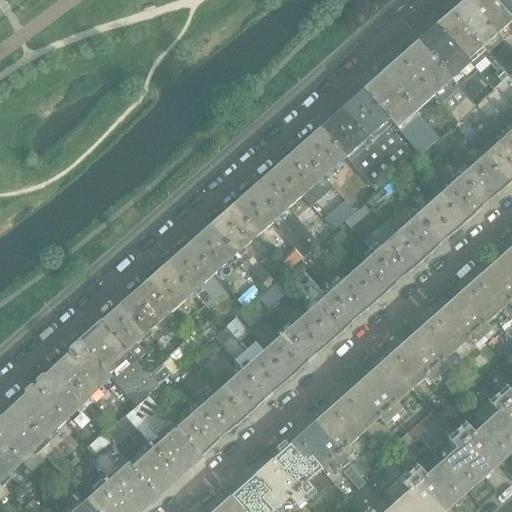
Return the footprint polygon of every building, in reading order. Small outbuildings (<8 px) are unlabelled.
[(487,0),(466,0),(465,1),(511,53),(511,22),(511,21),(509,23),(487,0)] [(511,0),(487,0),(509,23),(511,21),(511,22),(511,21),(511,0)] [(458,7),(450,15),(506,78),(511,73),(511,53),(465,1),(458,7)] [(436,26),(435,28),(488,86),(492,91),(506,78),(450,15),(436,26)] [(435,28),(418,43),(470,102),(488,86),(435,28)] [(418,43),(399,59),(435,100),(457,124),(476,108),(470,102),(418,43)] [(435,100),(399,59),(382,75),(418,115),(433,102),(435,100)] [(418,115),(382,75),(362,92),(363,92),(392,127),(398,133),(399,132),(420,156),(439,139),(418,115)] [(410,155),(389,130),(392,127),(363,92),(352,102),(346,108),(345,107),(337,115),(331,121),(319,131),(349,163),(350,164),(377,194),(400,174),(395,169),(410,155)] [(511,105),(496,120),(482,103),(457,127),(471,141),(469,144),(482,158),(508,186),(511,182),(511,105)] [(325,180),(344,162),(347,165),(349,163),(319,131),(308,141),(302,146),(293,153),(293,154),(287,160),(287,159),(276,169),(302,200),(318,186),(326,195),(327,194),(330,197),(328,199),(347,220),(355,213),(361,207),(345,189),(342,191),(334,182),(330,186),(325,180)] [(490,202),(496,196),(497,196),(508,186),(482,158),(438,197),(464,225),(475,215),(481,210),(482,210),(491,202),(490,202)] [(309,236),(288,212),(302,200),(276,169),(264,179),(265,180),(259,185),(258,184),(249,192),(250,193),(244,198),(243,198),(231,209),(257,239),(259,238),(280,261),(289,270),(316,245),(318,247),(333,232),(325,223),(309,236)] [(446,240),(453,235),(464,225),(438,197),(396,235),(421,264),(432,254),(437,248),(438,249),(447,241),(446,240)] [(255,263),(244,251),(257,239),(231,209),(221,218),(215,224),(214,223),(205,231),(206,231),(200,237),(200,236),(188,246),(215,276),(231,262),(239,270),(244,266),(255,276),(267,291),(275,285),(269,278),(270,278),(256,262),(255,263)] [(350,230),(361,220),(355,213),(347,220),(344,223),(350,230)] [(403,279),(409,274),(421,264),(396,235),(352,274),(377,303),(388,293),(388,292),(394,287),(394,288),(403,280),(403,279)] [(170,315),(213,277),(215,276),(188,246),(177,256),(177,257),(171,262),(170,261),(162,269),(162,270),(156,276),(156,275),(144,285),(170,315)] [(511,247),(467,288),(481,303),(487,297),(500,312),(509,304),(511,307),(511,247)] [(359,318),(365,312),(365,313),(377,303),(352,274),(308,313),(333,341),(344,331),(350,326),(351,326),(360,318),(359,318)] [(128,352),(170,315),(144,285),(133,295),(133,296),(127,301),(127,300),(118,308),(118,309),(112,314),(101,324),(127,353),(128,352)] [(491,332),(486,325),(500,312),(487,297),(481,303),(467,288),(431,319),(444,334),(438,340),(452,355),(468,341),(474,347),(478,343),(482,348),(490,341),(486,337),(491,332)] [(222,321),(220,318),(221,317),(213,307),(213,306),(202,293),(196,299),(217,321),(224,329),(236,318),(245,310),(240,305),(223,320),(224,321),(222,321)] [(315,357),(321,351),(322,351),(333,341),(308,313),(264,352),(289,380),(301,370),(300,370),(306,365),(307,365),(316,357),(315,357)] [(250,334),(242,325),(236,318),(224,329),(213,339),(220,345),(231,335),(239,344),(250,334)] [(448,369),(443,363),(452,355),(438,340),(444,334),(431,319),(410,337),(406,341),(384,361),(410,391),(425,379),(430,385),(436,379),(442,385),(445,386),(451,380),(444,373),(448,369)] [(213,339),(224,329),(217,321),(194,341),(201,349),(213,339)] [(159,388),(158,386),(151,379),(128,352),(127,353),(101,324),(100,324),(78,343),(109,377),(108,379),(128,400),(135,408),(148,397),(149,397),(159,388)] [(227,371),(236,363),(225,353),(219,359),(215,356),(222,350),(214,342),(202,352),(213,365),(218,360),(227,371)] [(109,377),(78,343),(70,351),(70,355),(61,364),(61,366),(57,370),(54,370),(45,378),(41,378),(37,382),(37,386),(36,386),(35,387),(65,419),(77,408),(103,434),(97,440),(104,448),(112,442),(108,432),(112,428),(86,399),(108,379),(109,377)] [(272,395),(278,390),(289,380),(264,352),(221,390),(246,419),(257,409),(263,403),(263,404),(271,397),(272,396),(272,395)] [(400,412),(394,406),(410,391),(384,361),(336,404),(363,434),(378,420),(383,426),(400,412)] [(65,419),(35,387),(34,388),(34,389),(30,389),(26,393),(26,397),(16,405),(16,408),(13,412),(10,412),(1,420),(0,420),(0,439),(21,461),(30,472),(43,460),(44,458),(46,460),(61,476),(68,469),(66,466),(43,440),(65,419)] [(157,406),(167,396),(159,388),(149,397),(157,406)] [(462,399),(451,388),(444,394),(455,406),(462,399)] [(511,451),(511,393),(508,389),(488,406),(495,413),(480,426),(494,443),(500,437),(511,451)] [(228,434),(234,429),(246,419),(221,390),(198,411),(193,405),(172,423),(202,458),(213,448),(213,447),(219,442),(219,443),(228,435),(228,434)] [(202,458),(172,423),(171,424),(148,397),(135,408),(112,428),(108,432),(112,442),(117,454),(127,463),(158,497),(202,458)] [(454,420),(466,410),(460,403),(448,414),(454,420)] [(352,453),(347,447),(363,434),(336,404),(288,446),(301,460),(308,455),(321,470),(330,462),(335,468),(344,461),(349,467),(360,478),(365,472),(355,462),(351,465),(346,459),(352,453)] [(438,430),(447,422),(442,417),(433,425),(438,430)] [(424,433),(416,424),(413,427),(406,433),(407,434),(414,442),(424,433)] [(467,494),(511,453),(511,451),(500,437),(494,443),(480,426),(472,433),(466,426),(447,443),(453,450),(439,463),(467,494)] [(401,455),(414,442),(407,434),(393,446),(401,455)] [(0,481),(21,461),(0,439),(0,481)] [(310,490),(305,484),(321,470),(308,455),(301,460),(288,446),(252,478),(265,492),(260,497),(274,511),(289,499),(294,505),(310,490)] [(84,466),(76,457),(66,466),(68,469),(74,476),(84,466)] [(73,489),(93,470),(88,463),(84,466),(74,476),(67,482),(73,489)] [(140,511),(158,497),(127,463),(83,501),(92,511),(140,511)] [(397,511),(446,511),(467,494),(439,463),(424,476),(418,468),(399,485),(406,492),(391,505),(397,511)] [(365,484),(360,478),(349,467),(342,474),(358,491),(365,484)] [(386,486),(382,482),(386,479),(380,472),(370,480),(380,492),(386,486)] [(273,511),(274,511),(260,497),(265,492),(252,478),(213,511),(273,511)] [(55,507),(68,496),(62,490),(49,501),(55,507)] [(92,511),(83,501),(71,511),(92,511)]
